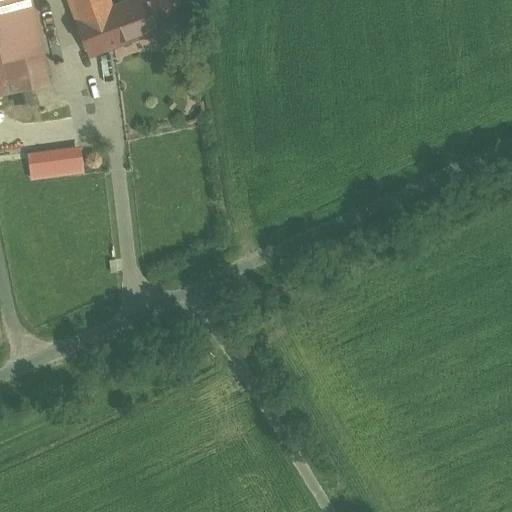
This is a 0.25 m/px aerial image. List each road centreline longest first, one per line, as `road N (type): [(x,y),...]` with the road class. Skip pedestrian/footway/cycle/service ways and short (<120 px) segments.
road 1 (unclassified): [(193,297),(511,149)]
road 2 (unclassified): [(330,511),(193,297)]
road 3 (unclassified): [(0,381),(193,297)]
